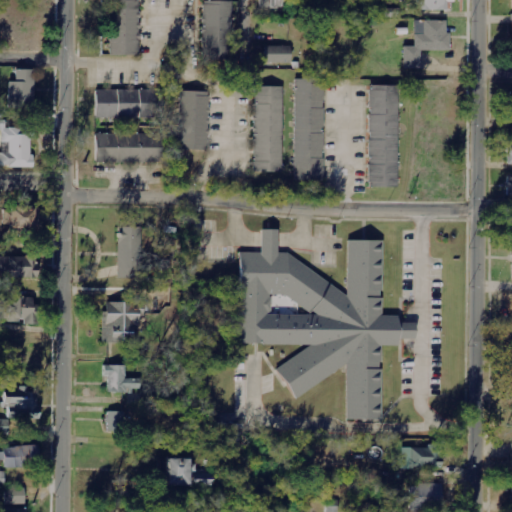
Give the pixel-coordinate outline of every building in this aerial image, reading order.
[(110,0),(110,56),(139,56),(139,0),(110,0)] [(260,0),(260,9),(283,9),(282,0),(260,0)] [(418,0),(419,11),(447,11),(447,2),(454,3),(453,0),(418,0)] [(232,2),(202,2),(203,61),(226,60),(226,46),(233,45),(232,2)] [(403,69),(421,69),(421,51),(448,52),(449,21),(414,21),(414,47),(403,47),(403,69)] [(291,64),(291,47),(265,46),(264,63),(291,64)] [(8,109),(34,110),(35,71),(16,70),(15,83),(9,83),(8,109)] [(294,180),(324,181),(325,80),(295,80),(294,180)] [(398,86),(369,86),(369,188),(398,188),(398,86)] [(282,87),(253,87),(255,173),(283,173),(282,87)] [(95,90),(96,119),(151,118),(150,90),(95,90)] [(179,150),(208,151),(210,92),(180,92),(179,150)] [(0,167),(31,168),(32,129),(5,128),(5,121),(0,120),(0,127),(1,127),(1,143),(2,143),(2,153),(0,153),(0,167)] [(94,136),(96,164),(159,160),(158,132),(94,136)] [(39,208),(10,208),(9,230),(39,230),(39,208)] [(9,213),(3,213),(2,236),(16,236),(16,230),(8,230),(9,213)] [(119,277),(142,276),(142,228),(118,228),(119,277)] [(238,345),(313,346),(276,369),(295,399),(347,367),(346,419),(382,419),(382,347),(398,347),(398,340),(415,340),(416,324),(398,324),(399,317),(383,317),(383,301),(380,295),(383,290),(383,242),(348,241),(347,291),(278,253),(278,231),(261,230),(261,253),(239,253),(238,345)] [(32,277),(31,269),(37,269),(36,256),(1,257),(1,278),(32,277)] [(0,320),(24,321),(24,325),(34,325),(34,298),(0,297),(0,320)] [(139,304),(104,303),(103,344),(131,345),(131,333),(138,334),(139,304)] [(28,360),(27,339),(14,339),(14,360),(28,360)] [(108,393),(140,393),(141,379),(126,379),(126,366),(104,366),(104,377),(109,378),(108,393)] [(37,392),(5,393),(6,413),(23,413),(23,421),(39,420),(37,392)] [(108,432),(124,432),(125,412),(108,412),(108,432)] [(8,419),(0,419),(0,434),(8,434),(8,419)] [(4,468),(39,467),(38,446),(3,447),(4,468)] [(401,468),(441,467),(441,448),(400,448),(401,468)] [(192,472),(191,457),(165,458),(166,486),(212,484),(212,471),(192,472)] [(442,485),(410,484),(409,510),(442,511),(442,485)] [(26,503),(25,488),(4,489),(5,504),(26,503)]
